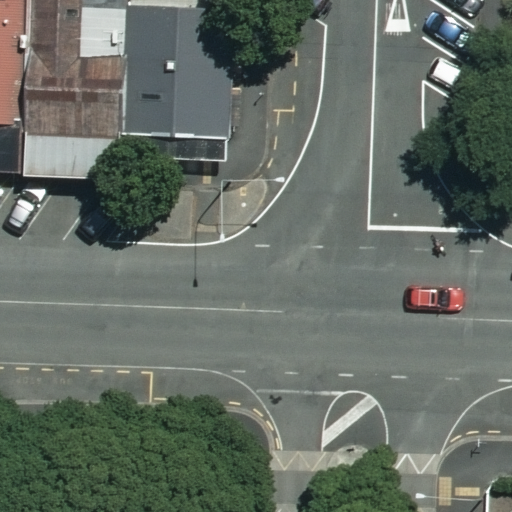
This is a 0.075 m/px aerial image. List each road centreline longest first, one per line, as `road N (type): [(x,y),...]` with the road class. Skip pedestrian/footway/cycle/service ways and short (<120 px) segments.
road 1 (tertiary): [(0,302),(366,316)]
road 2 (residential): [(366,316),(373,0)]
road 3 (residential): [(366,316),(391,395),(412,511)]
road 4 (tertiary): [(366,316),(511,322)]
